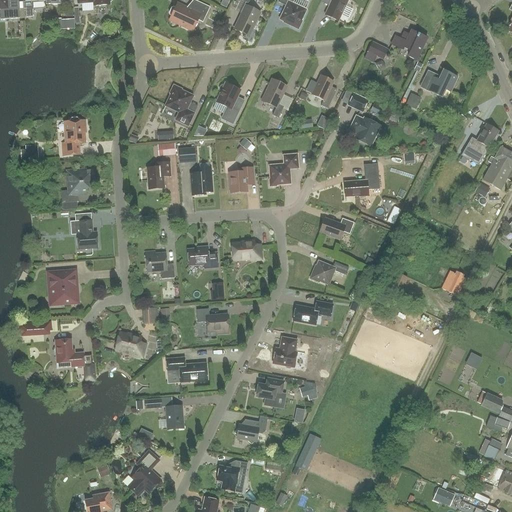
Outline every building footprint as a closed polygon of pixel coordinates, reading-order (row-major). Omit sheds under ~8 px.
[(0,0),(0,12),(0,20),(20,19),(18,0),(0,0)] [(62,4),(62,0),(30,0),(30,1),(24,2),(24,9),(25,9),(26,17),(33,17),(32,10),(46,9),(46,5),(51,5),(62,4)] [(172,8),(169,13),(170,15),(172,16),(170,20),(193,31),(198,20),(203,23),(210,7),(194,0),(193,0),(189,10),(177,4),(176,8),(174,7),(172,8)] [(280,0),(279,3),(286,6),(280,20),(291,25),(290,26),(298,29),(302,21),(301,21),(306,10),(293,4),(294,0),(280,0)] [(331,0),(325,15),(339,21),(348,1),(347,0),(331,0)] [(249,36),(260,13),(246,6),(234,29),(249,36)] [(416,60),(427,38),(411,30),(409,35),(404,33),(401,39),(395,36),(392,44),(410,53),(408,57),(416,60)] [(388,50),(372,42),(364,59),(373,64),(376,58),(383,61),(388,50)] [(419,63),(410,81),(415,84),(424,66),(419,63)] [(427,74),(420,88),(431,93),(431,92),(442,97),(445,90),(451,92),(458,77),(443,70),(438,80),(427,74)] [(312,94),(312,95),(324,101),(321,106),(328,109),(337,90),(331,87),(333,82),(321,76),(318,84),(311,80),(306,91),(312,94)] [(272,80),(262,101),(276,108),(273,116),(278,118),(284,107),(278,105),(287,87),(272,80)] [(221,93),(216,103),(227,108),(221,119),(233,125),(240,110),(233,107),(240,91),(226,83),(225,85),(222,85),(221,86),(220,89),(220,91),(221,93)] [(182,89),(174,86),(170,94),(171,94),(165,106),(179,113),(176,120),(188,126),(194,114),(187,110),(193,96),(181,91),(182,89)] [(363,113),(369,100),(354,93),(348,106),(363,113)] [(415,110),(421,98),(410,94),(405,105),(415,110)] [(68,144),(63,144),(64,156),(79,155),(79,143),(85,143),(84,133),(86,133),(85,121),(79,122),(79,119),(77,118),(72,119),(71,120),(71,122),(66,123),(68,144)] [(355,139),(370,146),(380,126),(365,119),(364,121),(357,118),(351,130),(358,133),(355,139)] [(479,166),(498,132),(499,132),(486,124),(486,125),(487,125),(477,141),(472,138),(461,156),(479,166)] [(206,131),(198,127),(194,137),(204,137),(206,131)] [(160,139),(176,139),(176,130),(160,131),(160,139)] [(255,148),(251,145),(251,144),(245,139),(240,145),(246,150),(247,149),(251,153),(255,148)] [(158,157),(175,155),(174,144),(157,145),(158,157)] [(21,150),(21,160),(38,159),(38,145),(25,146),(25,150),(21,150)] [(180,164),(196,163),(195,148),(179,149),(180,164)] [(492,164),(483,181),(500,191),(506,179),(511,182),(511,180),(511,153),(501,148),(494,159),(491,157),(488,162),(492,164)] [(403,154),(404,165),(415,164),(414,153),(403,154)] [(284,165),(269,166),(270,180),(269,180),(270,187),(277,186),(277,185),(291,184),(290,169),(299,169),(297,155),(283,156),(284,165)] [(156,168),(147,168),(148,190),(165,189),(164,177),(171,177),(170,163),(156,164),(156,168)] [(366,181),(345,183),(346,198),(360,197),(360,198),(369,197),(368,191),(380,190),(378,164),(364,165),(366,181)] [(230,179),(229,180),(229,185),(230,186),(231,193),(247,192),(247,184),(248,182),(254,182),(253,168),(238,169),(236,171),(236,173),(229,173),(230,179)] [(198,174),(191,174),(193,196),(205,195),(205,193),(212,193),(211,169),(198,170),(198,174)] [(70,191),(62,191),(62,203),(79,202),(78,194),(82,194),(82,190),(90,189),(89,183),(93,182),(92,171),(68,173),(70,191)] [(486,199),(489,194),(491,195),(494,191),(482,184),(476,193),(486,199)] [(411,221),(421,227),(427,217),(416,211),(411,221)] [(76,215),(77,234),(78,250),(98,249),(97,233),(93,233),(92,214),(76,215)] [(320,232),(341,239),(343,232),(350,234),(354,223),(342,219),(340,225),(325,219),(320,232)] [(246,244),(232,245),(233,260),(255,258),(255,260),(262,260),(261,247),(255,248),(254,241),(246,242),(246,244)] [(188,250),(189,266),(204,265),(205,269),(218,268),(217,253),(209,254),(208,247),(201,247),(201,249),(188,250)] [(155,254),(155,252),(146,253),(147,272),(161,271),(162,279),(175,278),(174,264),(167,265),(166,254),(155,254)] [(313,271),(310,279),(318,283),(319,282),(329,286),(335,271),(346,276),(349,268),(335,262),(333,267),(319,261),(314,271),(313,271)] [(76,271),(50,273),(52,297),(54,297),(54,304),(63,303),(63,304),(78,303),(78,296),(75,294),(74,283),(77,283),(76,271)] [(457,296),(466,279),(463,278),(464,275),(456,272),(455,274),(450,271),(441,289),(457,296)] [(389,291),(400,296),(409,277),(398,272),(389,291)] [(225,300),(223,284),(212,285),(212,291),(210,291),(211,301),(225,300)] [(296,306),(293,321),(316,326),(318,315),(331,317),(333,305),(317,302),(315,309),(296,306)] [(158,324),(157,308),(142,309),(143,325),(158,324)] [(173,321),(172,308),(163,309),(163,321),(173,321)] [(209,309),(197,310),(197,323),(207,322),(208,335),(229,334),(227,315),(210,316),(209,309)] [(20,337),(40,336),(40,332),(42,332),(41,323),(19,324),(20,337)] [(129,355),(143,358),(146,346),(140,344),(141,337),(132,335),(132,337),(120,334),(116,349),(130,353),(129,355)] [(276,348),(273,364),(294,368),(297,352),(295,352),(297,340),(282,337),(280,349),(276,348)] [(55,341),(57,364),(75,362),(75,367),(85,366),(84,365),(93,365),(92,354),(84,355),(84,353),(73,354),(72,340),(55,341)] [(179,371),(180,383),(208,381),(206,364),(185,365),(185,358),(167,359),(167,371),(179,371)] [(259,384),(256,397),(256,398),(264,399),(263,407),(284,410),(287,394),(281,394),(284,382),(272,380),(267,379),(266,386),(259,384)] [(318,399),(316,393),(317,393),(314,384),(304,382),(303,383),(304,388),(299,389),(302,398),(307,396),(309,401),(318,399)] [(511,422),(511,410),(503,406),(502,400),(482,391),(477,403),(482,405),(481,406),(499,414),(497,417),(511,422)] [(145,410),(162,409),(161,399),(144,400),(145,410)] [(167,430),(184,429),(182,406),(166,407),(167,430)] [(297,410),(296,420),(304,421),(305,411),(297,410)] [(239,428),(234,433),(237,435),(237,438),(247,440),(252,445),(254,442),(256,442),(258,434),(262,434),(265,432),(268,418),(260,416),(259,422),(245,420),(244,426),(239,425),(239,428)] [(510,423),(497,418),(495,425),(507,429),(510,423)] [(153,435),(141,429),(138,437),(150,442),(153,435)] [(502,444),(492,439),(483,456),(494,461),(502,444)] [(135,480),(128,487),(138,496),(145,489),(149,493),(150,492),(152,492),(155,489),(155,487),(161,481),(150,470),(159,461),(149,452),(139,463),(143,467),(132,478),(135,480)] [(238,474),(246,476),(248,463),(235,461),(234,469),(220,466),(217,481),(223,482),(221,491),(234,493),(234,492),(238,474)] [(281,465),(267,462),(266,470),(279,473),(281,465)] [(107,466),(97,469),(100,478),(110,475),(107,466)] [(501,469),(493,487),(498,489),(511,495),(511,473),(506,471),(501,469)] [(484,483),(481,489),(491,493),(493,487),(484,483)] [(443,488),(437,500),(453,507),(459,495),(443,488)] [(85,501),(87,511),(100,511),(112,510),(109,493),(96,496),(93,499),(85,501)] [(282,508),(288,497),(281,494),(276,504),(282,508)] [(199,510),(198,511),(216,511),(219,501),(205,498),(202,511),(199,510)]
